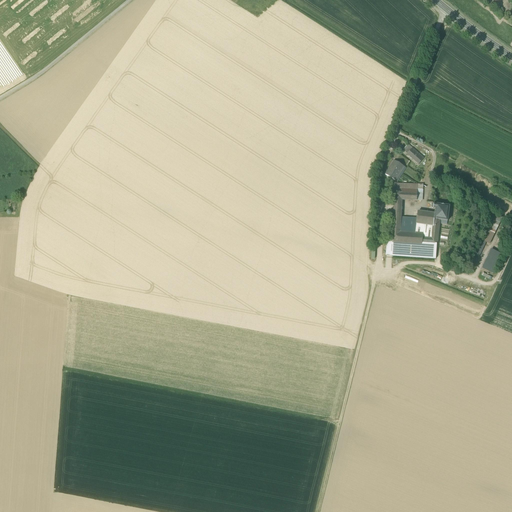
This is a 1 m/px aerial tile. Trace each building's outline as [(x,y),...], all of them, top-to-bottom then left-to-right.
[(402,150),(407,154),(412,148),(408,144),(402,150)] [(407,154),(419,165),(424,159),(412,148),(407,154)] [(392,179),(395,181),(404,167),(394,161),(385,175),(389,177),(388,179),(390,181),(392,179)] [(404,167),(395,181),(397,182),(406,168),(404,167)] [(394,188),(394,201),(402,202),(402,200),(417,201),(417,190),(422,190),(423,186),(397,185),(396,189),(394,188)] [(511,204),(500,200),(497,208),(511,213),(511,209),(511,204)] [(440,221),(447,222),(449,207),(432,204),(431,209),(435,209),(434,214),(434,220),(440,221)] [(401,218),(401,206),(393,205),(392,238),(391,244),(436,247),(437,247),(440,224),(440,221),(434,220),(434,214),(418,211),(417,219),(401,218)] [(489,244),(502,218),(492,213),(479,239),(489,244)] [(391,244),(392,238),(386,237),(385,256),(435,259),(436,247),(391,244)] [(467,264),(473,268),(486,243),(479,240),(467,264)] [(501,254),(491,250),(482,269),(492,273),(501,254)]
